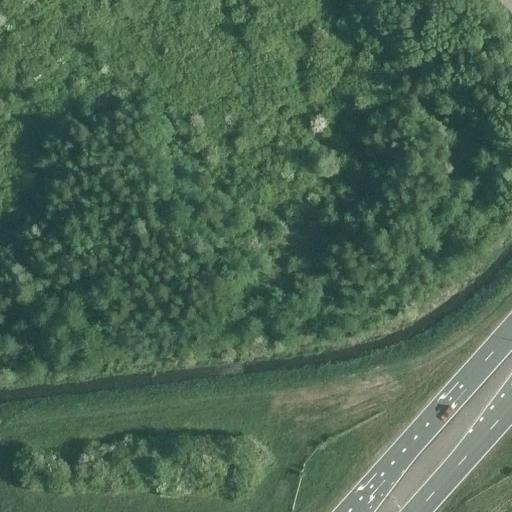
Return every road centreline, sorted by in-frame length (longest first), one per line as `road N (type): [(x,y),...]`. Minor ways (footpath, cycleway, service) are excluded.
road 1 (primary): [(511,329),(348,511)]
road 2 (primary): [(416,511),(511,406)]
